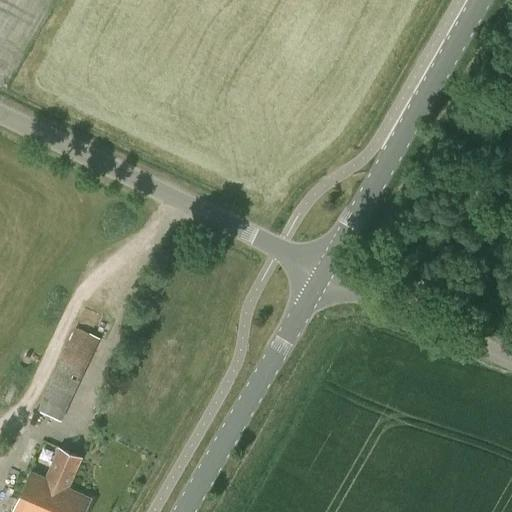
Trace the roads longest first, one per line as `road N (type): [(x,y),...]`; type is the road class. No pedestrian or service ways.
road 1 (unclassified): [(324,271),(0,115)]
road 2 (secondary): [(324,271),(481,0)]
road 3 (secondary): [(184,511),(324,271)]
road 4 (tertiary): [(511,361),(324,271)]
